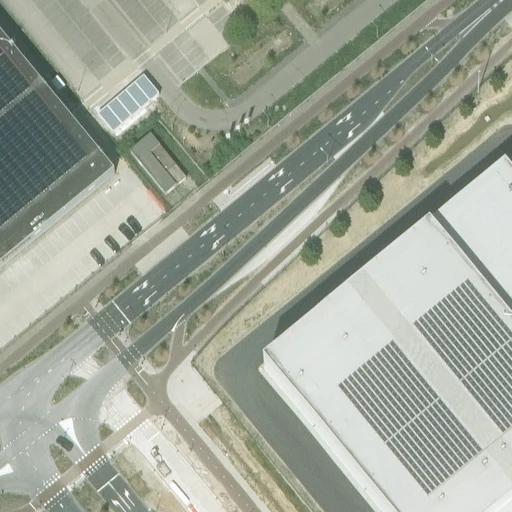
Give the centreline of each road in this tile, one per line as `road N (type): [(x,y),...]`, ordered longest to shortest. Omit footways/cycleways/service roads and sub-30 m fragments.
road 1 (tertiary): [(507,0),(387,84),(1,403)]
road 2 (tertiary): [(52,420),(315,195),(507,0)]
